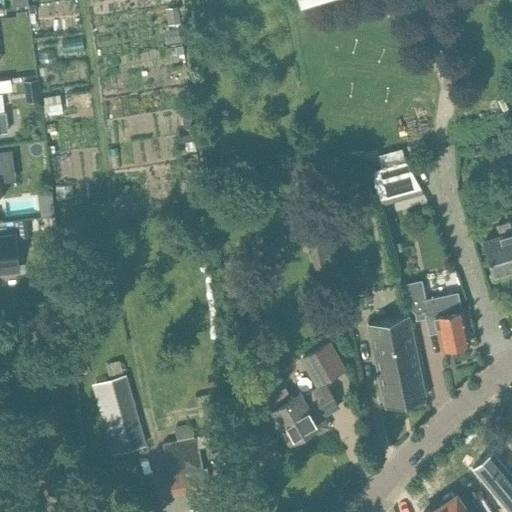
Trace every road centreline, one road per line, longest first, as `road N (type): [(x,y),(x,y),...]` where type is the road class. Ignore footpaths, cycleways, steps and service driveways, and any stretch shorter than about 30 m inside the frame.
road 1 (track): [(249,511),(232,401),(149,417),(112,206)]
road 2 (tertiary): [(362,511),(443,422),(511,370)]
